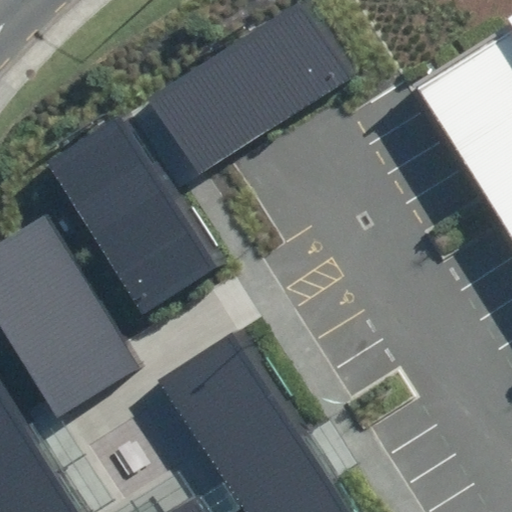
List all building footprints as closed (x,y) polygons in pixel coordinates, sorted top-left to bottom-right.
[(294,0),(159,87),(208,163),(361,65),(319,0),(294,0)] [(511,36),(417,94),(511,249),(511,36)] [(231,246),(136,98),(58,148),(154,296),(231,246)] [(0,295),(73,408),(154,357),(54,203),(0,237),(0,295)] [(168,364),(263,511),(373,511),(246,315),(168,364)] [(93,511),(100,508),(2,355),(0,356),(0,511),(93,511)] [(232,511),(213,482),(165,511),(232,511)]
